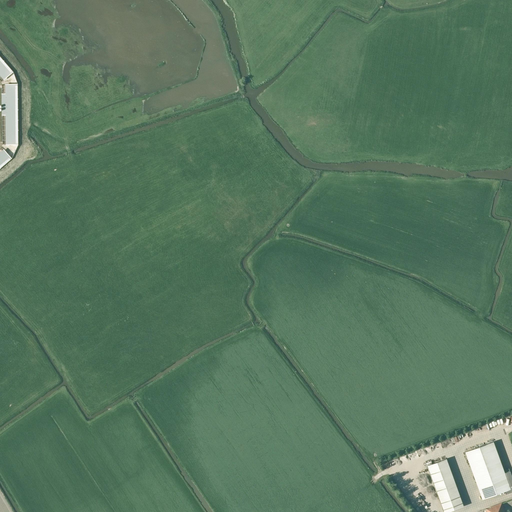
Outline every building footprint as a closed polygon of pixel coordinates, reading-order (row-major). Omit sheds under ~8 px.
[(0,56),(0,71),(6,78),(13,72),(0,56)] [(18,145),(18,84),(8,84),(9,145),(18,145)] [(0,168),(12,159),(6,151),(0,156),(0,168)] [(493,442),(465,452),(482,499),(510,489),(493,442)] [(446,459),(428,465),(444,511),(446,511),(463,506),(446,459)] [(504,511),(501,503),(490,507),(490,508),(486,509),(486,511),(504,511)]
